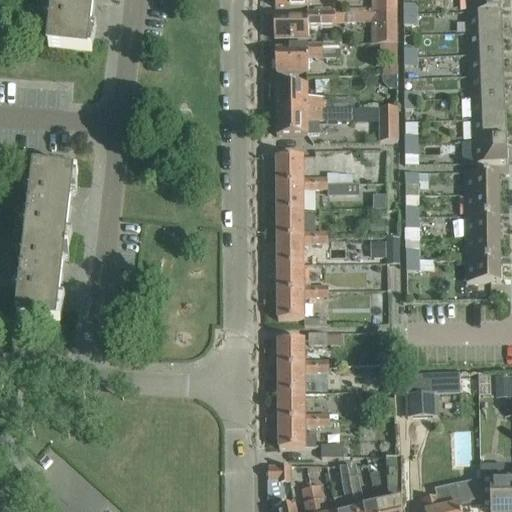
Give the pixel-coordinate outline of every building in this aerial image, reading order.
[(93,0),(55,0),(50,49),(92,53),(92,52),(88,52),(93,0)] [(275,0),(276,9),(296,9),(308,9),(307,0),(275,0)] [(467,0),(468,13),(502,12),(501,0),(467,0)] [(417,5),(404,5),(404,15),(404,16),(417,16),(417,14),(417,5)] [(502,12),(468,13),(469,35),(503,34),(502,12)] [(335,14),(328,14),(308,14),(308,18),(276,18),(276,42),(308,42),(308,30),(336,30),(335,14)] [(354,14),(344,14),(344,25),(345,25),(347,25),(354,25),(354,14)] [(417,16),(404,16),(404,25),(404,26),(417,26),(417,25),(417,16)] [(377,45),(399,44),(398,21),(377,21),(377,45)] [(504,56),(503,34),(469,35),(470,57),(504,56)] [(341,46),(323,47),(289,47),(289,50),(276,50),(277,74),(310,74),(310,62),(341,62),(341,46)] [(405,59),(418,59),(417,50),(405,51),(405,59)] [(504,56),(470,57),(471,79),(505,77),(504,56)] [(418,59),(405,59),(405,68),(418,68),(418,59)] [(397,77),(383,77),(383,84),(390,91),(397,92),(397,77)] [(505,77),(471,79),(472,101),(506,99),(505,77)] [(353,102),(326,102),(326,99),(308,99),(308,86),(277,86),(277,112),(353,111),(353,102)] [(418,111),(417,94),(405,94),(405,111),(418,111)] [(507,121),(506,99),(472,101),(473,122),(507,121)] [(396,140),(396,109),(380,109),(380,140),(396,140)] [(353,111),(277,112),(277,138),(319,137),(318,123),(353,123),(353,111)] [(507,121),(473,122),(474,144),(507,143),(507,121)] [(418,137),(406,137),(406,138),(406,147),(418,147),(418,138),(418,137)] [(508,165),(507,143),(474,144),(475,166),(508,165)] [(418,147),(406,147),(406,157),(418,157),(418,147)] [(328,185),(328,180),(305,180),(305,159),(277,159),(277,186),(328,185)] [(73,174),(78,175),(78,173),(36,169),(27,244),(65,248),(73,174)] [(466,197),(500,196),(499,174),(465,175),(466,197)] [(340,175),(328,175),(328,178),(328,180),(328,185),(340,185),(340,175)] [(419,186),(418,175),(406,175),(406,186),(419,186)] [(344,197),(344,185),(340,185),(328,185),(277,186),(278,213),(305,212),(305,191),(328,191),(328,197),(344,197)] [(500,218),(500,196),(466,197),(466,219),(500,218)] [(406,209),(406,219),(419,219),(419,209),(406,209)] [(305,234),(305,212),(278,213),(278,239),(329,239),(329,234),(305,234)] [(500,240),(500,218),(466,219),(466,240),(500,240)] [(419,219),(406,219),(406,229),(419,229),(419,219)] [(419,229),(406,229),(407,244),(419,244),(419,229)] [(329,244),(329,239),(278,239),(278,267),(305,267),(305,245),(329,244)] [(500,240),(466,240),(467,262),(500,262),(500,240)] [(398,268),(398,241),(387,241),(387,268),(398,268)] [(65,248),(27,244),(18,319),(60,324),(61,323),(56,322),(58,310),(65,248)] [(386,245),(374,245),(374,261),(386,261),(386,245)] [(419,252),(407,252),(407,262),(420,262),(419,252)] [(420,262),(407,262),(407,273),(420,273),(420,262)] [(500,262),(467,262),(467,285),(501,284),(500,262)] [(305,267),(278,267),(278,294),(329,293),(329,288),(306,288),(305,267)] [(329,293),(278,294),(278,322),(306,322),(305,299),(329,299),(329,293)] [(308,337),(308,350),(343,350),(343,339),(327,339),(327,337),(308,337)] [(306,363),(306,342),(279,342),(279,369),(330,369),(330,363),(306,363)] [(330,369),(279,369),(279,396),(306,395),(306,374),(330,374),(330,369)] [(438,418),(437,397),(461,396),(460,376),(406,378),(408,420),(438,418)] [(510,380),(496,381),(497,401),(511,400),(510,380)] [(387,381),(370,381),(370,393),(387,393),(387,381)] [(306,395),(279,396),(279,422),(330,422),(330,417),(306,417),(306,395)] [(385,419),(395,419),(395,399),(385,399),(385,419)] [(330,422),(279,422),(280,451),(316,450),(316,433),(306,433),(306,428),(330,428),(330,422)] [(343,460),(343,446),(320,446),(320,460),(343,460)] [(376,507),(377,511),(402,511),(402,494),(402,460),(386,460),(389,504),(376,507)] [(511,511),(511,483),(506,483),(506,467),(481,467),(482,501),(493,501),(493,511),(511,511)] [(357,468),(348,469),(357,511),(377,511),(376,507),(366,509),(357,468)] [(291,469),(270,469),(270,480),(270,484),(282,484),(291,484),(291,469)] [(348,511),(357,511),(348,469),(340,469),(343,483),(342,484),(348,511)] [(437,491),(438,498),(424,502),(425,511),(461,511),(456,487),(437,491)] [(325,511),(320,488),(311,490),(316,511),(325,511)] [(307,511),(316,511),(311,490),(302,491),(307,511)]
